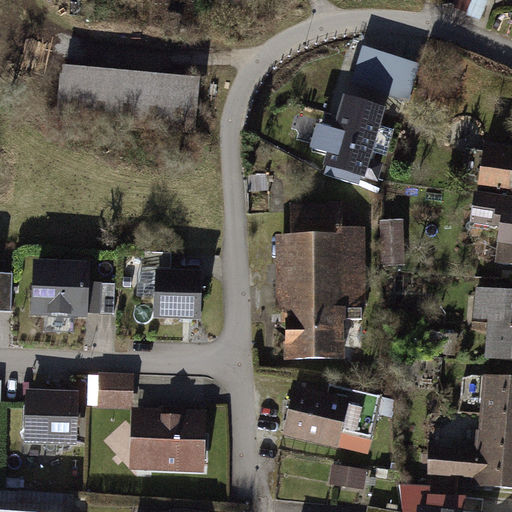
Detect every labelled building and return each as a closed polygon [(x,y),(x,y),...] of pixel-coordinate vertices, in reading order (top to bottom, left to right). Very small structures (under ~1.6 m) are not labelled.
[(365,49),(352,85),(408,104),(420,67),(365,49)] [(201,79),(62,70),(58,119),(198,129),(201,79)] [(379,130),(339,119),(323,178),(363,189),(379,130)] [(511,271),(511,151),(481,148),(471,233),(500,237),(496,269),(511,271)] [(291,239),(275,239),(277,316),(283,316),(284,364),(343,362),(342,312),(371,311),(369,228),(344,229),(343,208),(290,210),(291,239)] [(407,222),(384,222),(383,268),(406,268),(407,222)] [(88,258),(26,259),(26,320),(88,319),(88,258)] [(200,275),(151,275),(150,321),(199,321),(200,275)] [(511,294),(474,290),(471,321),(489,323),(485,361),(511,363),(511,294)] [(131,373),(99,373),(99,411),(131,412),(131,373)] [(511,382),(483,381),(477,455),(431,451),(428,478),(475,482),(474,489),(511,491),(511,382)] [(350,402),(295,390),(284,439),(340,451),(350,402)] [(75,394),(19,395),(19,449),(75,449),(75,394)] [(207,411),(131,412),(131,475),(207,474),(207,411)] [(333,485),(366,493),(371,473),(337,465),(333,485)]
